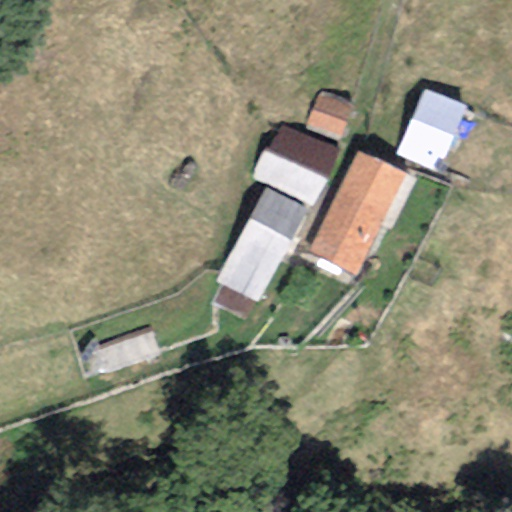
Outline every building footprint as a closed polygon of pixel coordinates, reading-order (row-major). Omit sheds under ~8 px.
[(464,109),(422,91),(394,155),(436,173),(464,109)] [(350,106),(316,93),(303,126),(338,139),(350,106)] [(336,153),(276,124),(250,178),(310,206),(336,153)] [(404,175),(354,151),(304,254),(355,279),(404,175)] [(305,212),(264,190),(215,281),(256,303),(305,212)]
